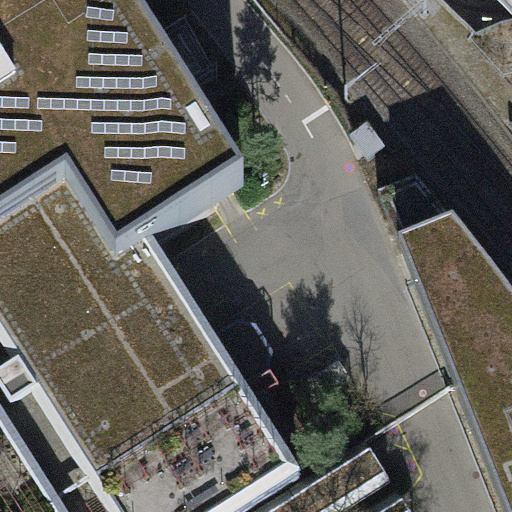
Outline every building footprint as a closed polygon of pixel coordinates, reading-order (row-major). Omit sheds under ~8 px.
[(0,0),(0,511),(254,511),(301,483),(243,393),(269,376),(273,356),(256,330),(237,326),(211,343),(153,251),(246,193),(122,0),(0,0)] [(511,0),(494,0),(511,16),(511,0)] [(385,152),(367,128),(351,140),(368,164),(385,152)] [(511,511),(511,303),(500,287),(469,247),(437,207),(416,183),(378,198),(503,511),(511,511)] [(342,368),(305,392),(317,411),(354,387),(342,368)] [(263,511),(346,511),(391,483),(367,446),(263,511)] [(408,511),(398,496),(373,511),(408,511)]
